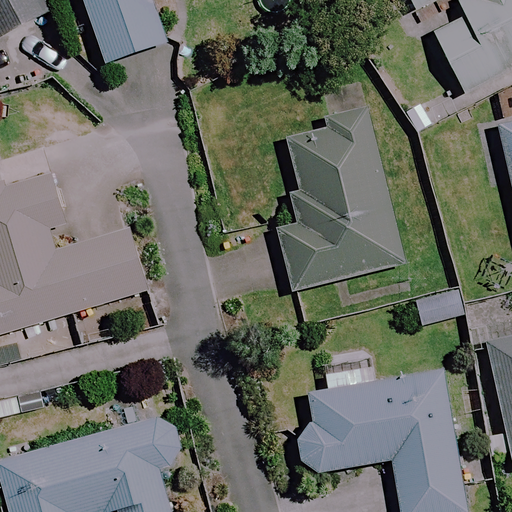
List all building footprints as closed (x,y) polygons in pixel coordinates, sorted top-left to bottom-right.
[(0,0),(0,41),(53,15),(45,0),(0,0)] [(86,0),(110,67),(168,46),(151,0),(86,0)] [(511,0),(413,0),(419,11),(440,0),(462,0),(472,19),(439,35),(469,94),(511,72),(511,0)] [(407,266),(369,116),(290,136),(312,224),(282,232),(297,293),(407,266)] [(74,227),(58,171),(0,187),(0,337),(155,293),(137,232),(58,255),(51,233),(74,227)] [(511,343),(490,348),(511,444),(511,343)] [(472,511),(446,370),(310,395),(317,429),(301,432),(309,476),(396,460),(405,511),(472,511)] [(186,462),(174,418),(0,465),(0,466),(12,511),(117,511),(122,511),(171,511),(160,469),(186,462)]
